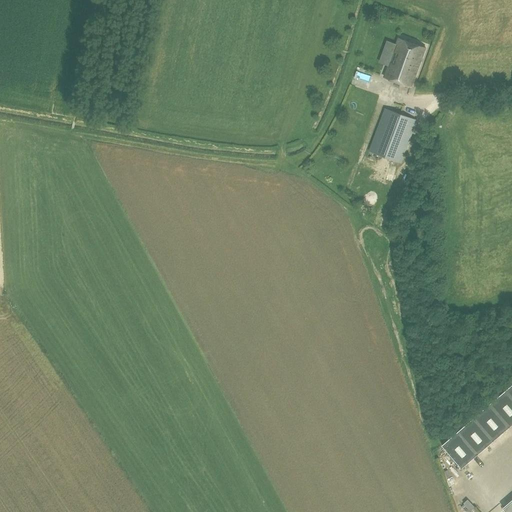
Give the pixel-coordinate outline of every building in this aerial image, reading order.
[(426,48),(399,38),(385,77),(412,87),(426,48)] [(401,164),(418,120),(385,108),(369,151),(401,164)] [(510,426),(511,423),(511,396),(506,389),(489,403),(494,408),(510,426)] [(494,408),(489,403),(473,417),(493,440),(510,426),(494,408)] [(473,417),(457,431),(477,454),(493,440),(473,417)] [(477,454),(457,431),(441,445),(458,464),(461,468),(477,454)] [(511,511),(511,500),(503,508),(507,511),(511,511)]
